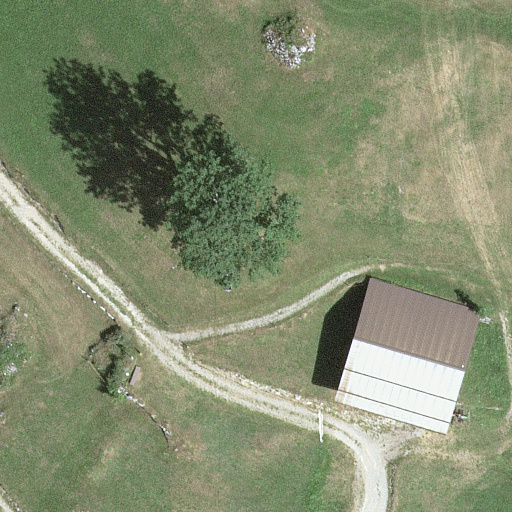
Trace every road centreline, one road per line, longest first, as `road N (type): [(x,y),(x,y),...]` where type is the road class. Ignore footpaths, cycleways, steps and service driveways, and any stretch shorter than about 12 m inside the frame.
road 1 (track): [(375,511),(376,468),(365,442),(216,386),(156,340)]
road 2 (track): [(0,166),(47,229),(156,340)]
